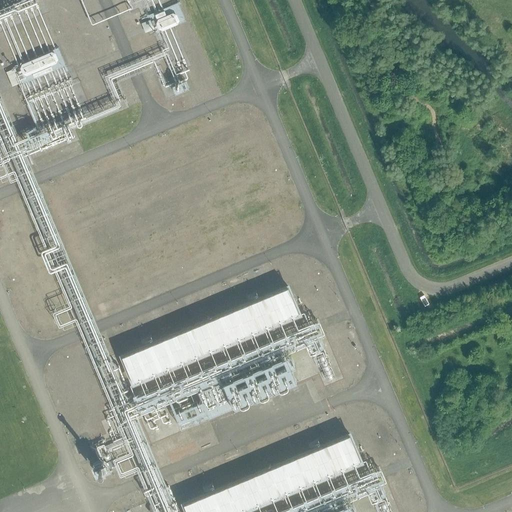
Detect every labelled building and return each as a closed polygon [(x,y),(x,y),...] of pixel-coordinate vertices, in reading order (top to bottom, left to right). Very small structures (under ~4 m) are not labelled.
[(163,29),(188,20),(182,3),(157,12),(163,29)] [(158,28),(154,19),(144,22),(148,32),(158,28)] [(58,48),(14,66),(22,85),(66,66),(58,48)] [(299,289),(126,351),(148,412),(178,401),(187,426),(310,382),(298,350),(313,345),(316,354),(332,349),(327,335),(330,334),(325,319),(321,321),(317,309),(307,313),(299,289)] [(420,309),(423,313),(432,308),(429,303),(420,309)] [(29,493),(0,504),(3,511),(6,511),(32,502),(29,493)]
